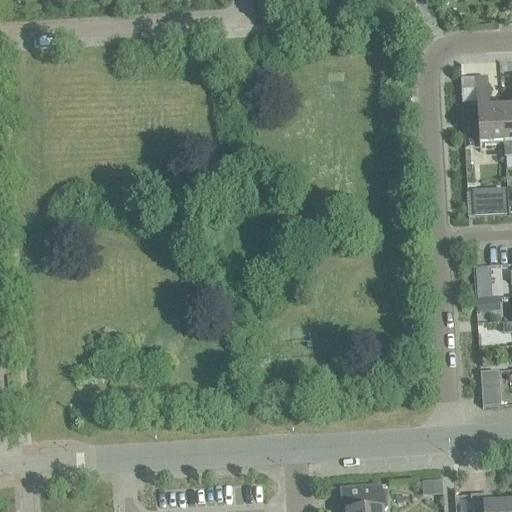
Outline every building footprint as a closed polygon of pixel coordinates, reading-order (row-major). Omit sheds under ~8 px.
[(72,0),(50,0),(51,9),(73,8),(72,0)] [(475,80),(460,81),(461,107),(476,106),(475,80)] [(504,146),(502,111),(489,112),(487,80),(475,80),(476,106),(479,147),(504,146)] [(511,110),(502,111),(504,146),(511,145),(511,110)] [(505,192),(466,194),(467,221),(506,219),(505,192)] [(490,271),(474,271),(475,284),(491,284),(490,271)] [(487,302),(475,302),(476,315),(488,314),(487,302)] [(511,324),(502,325),(502,335),(511,334),(511,324)] [(495,398),(481,398),(482,410),(496,410),(495,398)] [(383,511),(386,510),(385,495),(381,492),(380,488),(339,491),(340,511),(383,511)] [(506,511),(506,506),(484,508),(483,498),(470,498),(470,511),(506,511)]
